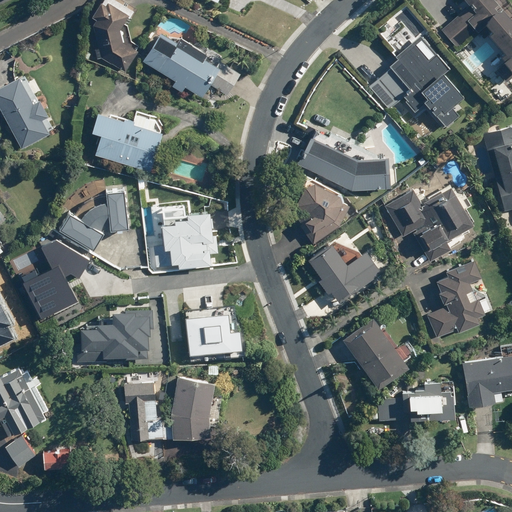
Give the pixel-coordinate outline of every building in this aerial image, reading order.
[(102,57),(125,71),(139,49),(137,48),(140,44),(132,40),(128,23),(138,8),(125,0),(99,0),(90,16),(96,20),(93,23),(102,57)] [(466,0),(469,4),(441,28),(443,31),(441,33),(457,52),(480,32),(485,38),(490,34),(506,51),(501,55),(506,60),(496,68),(507,81),(511,77),(511,6),(506,0),(466,0)] [(186,85),(203,96),(210,84),(227,95),(238,77),(241,73),(220,60),(222,56),(210,49),(208,52),(181,35),(178,39),(162,29),(143,59),(176,79),(173,85),(182,91),(186,85)] [(392,66),(369,85),(388,108),(405,95),(416,108),(425,101),(446,126),(460,114),(452,104),(464,95),(445,72),(450,68),(422,33),(395,55),(397,58),(390,64),(392,66)] [(20,74),(0,84),(0,104),(22,146),(50,131),(49,129),(54,126),(48,115),(50,114),(40,97),(38,98),(26,74),(21,76),(20,74)] [(96,154),(151,170),(163,129),(154,127),(156,117),(136,111),(134,118),(111,112),(110,114),(99,111),(93,130),(102,133),(96,154)] [(511,123),(484,130),(504,208),(511,205),(511,123)] [(389,154),(358,156),(311,134),(298,163),(351,188),(391,185),(389,154)] [(299,220),(314,242),(338,225),(334,218),(336,216),(343,201),(345,196),(343,191),(313,176),(307,178),(298,194),(297,197),(311,211),(299,220)] [(414,187),(385,204),(403,235),(416,228),(417,229),(414,231),(430,260),(451,247),(447,240),(452,237),(451,236),(474,223),(452,184),(424,199),(425,202),(423,203),(414,187)] [(105,227),(110,225),(110,228),(129,226),(125,187),(106,189),(107,199),(103,200),(96,203),(90,207),(85,211),(82,216),(70,210),(60,228),(94,248),(105,229),(104,229),(105,227)] [(157,266),(179,263),(180,265),(212,261),(211,251),(219,250),(217,231),(214,231),(213,226),(212,219),(211,208),(188,210),(188,215),(175,217),(176,220),(163,222),(163,224),(161,224),(163,242),(154,243),(157,266)] [(50,262),(23,277),(42,312),(77,293),(65,272),(70,269),(80,274),(91,254),(57,235),(40,244),(50,262)] [(383,269),(367,247),(347,261),(333,240),(309,256),(322,275),(319,277),(329,292),(332,290),(339,300),(383,269)] [(448,304),(427,313),(437,336),(454,328),(456,332),(481,321),(478,314),(486,311),(479,294),(477,295),(470,280),(483,274),(475,256),(447,269),(449,274),(437,279),(442,289),(439,290),(445,302),(447,301),(448,304)] [(0,342),(12,337),(7,327),(10,326),(0,307),(0,342)] [(107,355),(140,353),(139,347),(150,346),(149,333),(152,333),(151,327),(154,327),(153,308),(113,310),(113,320),(98,321),(98,325),(82,326),(83,360),(108,359),(107,355)] [(229,310),(186,314),(191,360),(246,354),(244,331),(241,332),(241,327),(231,328),(229,310)] [(379,386),(410,364),(374,314),(343,337),(379,386)] [(181,320),(170,321),(172,341),(183,340),(181,320)] [(511,352),(462,360),(469,404),(502,398),(501,388),(511,386),(511,352)] [(15,434),(47,418),(44,412),(49,409),(36,386),(41,383),(37,376),(32,378),(28,370),(23,373),(20,367),(2,376),(0,372),(0,417),(5,415),(15,434)] [(178,373),(171,418),(163,418),(162,416),(158,416),(155,380),(125,383),(126,402),(129,402),(132,439),(164,436),(164,437),(211,434),(209,415),(215,380),(178,373)] [(403,396),(378,398),(379,419),(411,417),(456,414),(454,391),(452,392),(451,386),(442,387),(441,378),(425,379),(425,385),(415,386),(415,388),(402,389),(403,396)] [(23,433),(6,445),(19,465),(37,453),(23,433)] [(45,448),(46,467),(69,467),(68,447),(45,448)]
